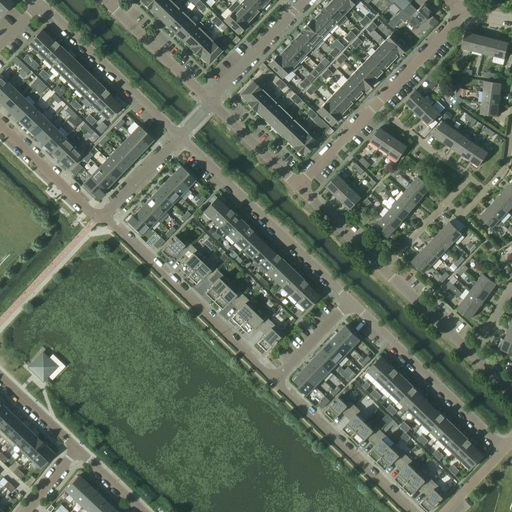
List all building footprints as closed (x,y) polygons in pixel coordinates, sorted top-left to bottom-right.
[(0,0),(0,16),(13,2),(11,0),(0,0)] [(149,10),(158,0),(142,0),(141,2),(149,10)] [(159,16),(172,3),(169,0),(158,0),(149,10),(155,15),(156,14),(159,16)] [(198,8),(203,4),(199,0),(195,5),(198,8)] [(253,17),(260,9),(250,0),(243,0),(240,4),(239,5),(253,17)] [(265,0),(250,0),(260,9),(268,2),(265,0)] [(342,0),(332,0),(330,3),(343,16),(343,15),(350,8),(342,0)] [(395,0),(392,3),(393,4),(400,11),(411,0),(395,0)] [(239,5),(240,4),(236,1),(228,9),(232,13),(232,12),(245,25),(253,17),(239,5)] [(180,11),(172,3),(159,16),(161,19),(160,20),(166,25),(180,11)] [(343,16),(330,3),(322,11),(335,23),(335,24),(339,27),(347,19),(343,15),(343,16)] [(432,12),(426,6),(424,4),(425,3),(424,4),(418,9),(407,21),(415,29),(429,15),(432,12)] [(188,19),(180,11),(166,25),(171,31),(173,30),(175,32),(188,19)] [(335,23),(322,11),(315,19),(328,31),(335,24),(335,23)] [(238,34),(243,29),(247,26),(245,25),(232,12),(232,13),(224,20),(238,34)] [(196,26),(188,19),(175,32),(178,35),(177,36),(182,41),(197,26),(196,26)] [(328,31),(315,19),(311,22),(310,21),(306,25),(320,39),(328,31)] [(200,23),(196,26),(197,26),(182,41),(188,47),(189,46),(191,48),(192,48),(205,34),(205,35),(208,31),(200,23)] [(320,39),(306,25),(302,30),(303,31),(300,34),(313,47),(320,39)] [(37,52),(50,38),(42,30),(29,44),(37,52)] [(472,50),(476,34),(466,31),(462,48),(472,50)] [(399,54),(398,55),(399,56),(408,47),(392,33),(385,41),(399,54)] [(200,56),(213,42),(205,35),(205,34),(192,48),(191,48),(190,49),(199,57),(200,56)] [(313,47),(300,34),(292,42),(305,55),(313,47)] [(483,53),(487,37),(476,34),(472,50),(483,53)] [(494,56),(498,39),(487,37),(483,53),(494,56)] [(58,45),(59,45),(55,41),(55,42),(50,38),(37,52),(45,59),(58,45)] [(509,42),(498,39),(494,56),(492,62),(503,65),(505,59),(509,42)] [(399,54),(385,41),(377,49),(391,62),(398,55),(399,54)] [(222,51),(213,42),(200,56),(202,58),(201,60),(205,63),(207,63),(208,64),(213,59),(214,59),(216,56),(217,56),(222,51)] [(305,55),(292,42),(285,50),(298,62),(305,55)] [(66,53),(58,45),(45,59),(52,67),(66,53)] [(391,62),(377,49),(370,56),(384,70),(391,62)] [(298,62),(285,50),(278,57),(277,57),(290,70),(298,62)] [(60,74),(74,60),(66,53),(52,67),(60,74)] [(277,57),(278,57),(276,56),(268,64),(283,78),(290,70),(277,57)] [(384,70),(370,56),(362,64),(376,78),(384,70)] [(68,82),(82,68),(74,60),(60,74),(68,82)] [(376,78),(362,64),(355,72),(370,87),(374,82),(373,81),(376,78)] [(30,71),(25,66),(23,67),(21,69),(27,74),(30,71)] [(76,89),(89,75),(82,68),(68,82),(76,89)] [(327,69),(324,72),(329,77),(332,73),(327,69)] [(370,87),(355,72),(347,80),(361,93),(364,90),(365,91),(370,87)] [(84,97),(97,83),(89,75),(76,89),(84,97)] [(361,93),(347,80),(340,88),(354,101),(361,93)] [(47,87),(41,81),(39,83),(38,85),(44,90),(47,87)] [(248,102),(261,89),(253,81),(248,86),(248,87),(245,89),(245,90),(240,95),(241,96),(241,98),(245,102),(247,101),(248,102)] [(502,83),(485,81),(484,92),(501,94),(502,83)] [(0,103),(2,105),(16,91),(8,83),(0,91),(0,103)] [(105,90),(97,83),(84,97),(91,104),(105,90)] [(354,101),(340,88),(332,95),(346,109),(354,101)] [(99,112),(113,97),(108,93),(109,93),(105,89),(105,90),(91,104),(99,112)] [(256,110),(269,97),(261,89),(248,102),(247,103),(255,111),(256,110)] [(413,109),(425,98),(416,90),(405,101),(413,109)] [(2,106),(10,113),(24,99),(16,91),(2,105),(2,106)] [(499,105),(501,94),(484,92),(482,103),(499,105)] [(294,102),(298,97),(295,94),(290,99),(294,102)] [(346,109),(332,95),(325,103),(339,117),(339,116),(346,109)] [(121,105),(113,97),(99,112),(107,119),(121,105)] [(277,104),(269,97),(256,110),(259,113),(258,114),(263,119),(277,104)] [(302,100),(298,97),(294,102),(297,105),(302,100)] [(421,117),(433,105),(425,98),(413,109),(421,117)] [(10,113),(18,121),(32,107),(32,106),(24,99),(10,113)] [(18,121),(27,129),(41,115),(44,111),(35,103),(32,106),(32,107),(18,121)] [(340,117),(339,116),(339,117),(325,103),(317,111),(332,126),(340,117)] [(497,116),(499,105),(482,103),(481,114),(497,116)] [(284,112),(277,104),(263,119),(267,123),(268,122),(271,125),(284,112)] [(441,113),(433,105),(421,117),(429,125),(441,113)] [(74,113),(68,107),(65,111),(71,116),(72,115),(74,113)] [(309,117),(314,112),(310,109),(306,114),(309,117)] [(278,134),(292,119),(284,112),(271,125),(275,128),(274,129),(278,134)] [(317,116),(314,112),(309,117),(313,120),(317,116)] [(32,134),(35,137),(49,122),(41,115),(27,129),(32,134)] [(287,140),(300,127),(292,119),(278,134),(283,138),(284,137),(287,140)] [(35,137),(43,145),(57,130),(59,129),(50,121),(49,122),(35,137)] [(443,142),(452,128),(443,121),(433,135),(443,142)] [(96,128),(101,133),(107,126),(102,122),(96,128)] [(90,129),(84,123),(81,126),(87,132),(89,130),(90,129)] [(153,140),(139,126),(130,135),(145,149),(153,140)] [(294,148),(308,134),(300,127),(287,140),(290,143),(289,144),(294,148)] [(380,147),(389,133),(380,127),(371,141),(380,147)] [(452,148),(461,134),(452,128),(443,142),(452,148)] [(43,145),(51,153),(65,138),(57,130),(43,145)] [(389,154),(399,140),(389,133),(380,147),(389,154)] [(316,142),(308,134),(294,148),(302,156),(304,154),(305,154),(313,145),(316,142)] [(461,154),(470,140),(461,134),(452,148),(461,154)] [(51,153),(60,161),(60,160),(74,146),(77,143),(69,135),(65,138),(51,153)] [(145,149),(130,135),(122,143),(137,157),(145,149)] [(398,160),(408,146),(399,140),(389,154),(398,160)] [(470,160),(479,146),(470,140),(461,154),(470,160)] [(137,157),(122,143),(115,151),(129,165),(137,157)] [(74,146),(60,160),(61,160),(60,161),(68,169),(82,154),(74,146)] [(489,153),(479,146),(470,160),(479,166),(489,153)] [(129,165),(115,151),(107,159),(121,173),(129,165)] [(121,173),(107,159),(99,168),(113,182),(121,173)] [(75,176),(82,168),(78,164),(70,172),(75,176)] [(195,180),(180,167),(173,175),(187,189),(195,180)] [(113,182),(99,168),(91,176),(105,190),(113,182)] [(335,195),(346,183),(337,174),(326,186),(335,195)] [(187,189),(173,175),(165,182),(180,196),(187,189)] [(105,190),(91,176),(83,184),(98,199),(103,194),(102,193),(105,190)] [(431,187),(419,176),(411,184),(424,195),(431,187)] [(180,196),(165,182),(158,190),(172,204),(180,196)] [(354,190),(346,183),(335,195),(342,202),(354,190)] [(511,183),(503,192),(511,199),(511,183)] [(424,195),(411,184),(404,193),(417,204),(424,195)] [(172,204),(158,190),(150,198),(165,212),(172,204)] [(350,209),(362,198),(354,190),(342,202),(350,209)] [(511,207),(511,199),(503,192),(495,201),(508,212),(511,207)] [(417,204),(404,193),(396,202),(409,212),(417,204)] [(165,212),(150,198),(143,206),(157,220),(161,223),(168,215),(165,212)] [(212,220),(225,206),(217,198),(204,212),(212,220)] [(508,212),(495,201),(487,209),(500,220),(508,212)] [(402,221),(409,212),(396,202),(389,210),(402,221)] [(157,220),(143,206),(135,214),(150,228),(151,227),(157,220)] [(219,227),(234,213),(230,209),(230,210),(225,206),(212,220),(219,227)] [(500,220),(487,209),(480,216),(493,228),(497,223),(499,226),(502,223),(500,220)] [(396,228),(402,221),(389,210),(383,217),(396,228)] [(234,213),(219,227),(227,235),(241,221),(233,213),(234,213)] [(150,228),(135,214),(132,217),(132,216),(127,221),(142,236),(150,228)] [(388,237),(396,228),(383,217),(375,226),(388,237)] [(249,228),(241,221),(227,235),(235,242),(249,228)] [(462,233),(450,222),(443,229),(454,241),(462,233)] [(253,231),(249,228),(235,242),(243,250),(256,236),(252,232),(253,231)] [(447,249),(454,241),(443,229),(435,237),(447,249)] [(182,256),(192,246),(197,241),(192,236),(183,245),(175,236),(172,240),(171,240),(168,243),(169,243),(161,251),(170,260),(178,251),(182,256)] [(251,257),(264,243),(256,236),(243,250),(251,257)] [(439,257),(447,249),(435,237),(427,245),(439,257)] [(157,250),(165,242),(160,238),(153,245),(157,250)] [(210,241),(204,247),(209,253),(215,246),(210,241)] [(258,265),(272,251),(264,243),(251,257),(258,265)] [(439,257),(427,245),(419,254),(431,265),(439,257)] [(197,251),(192,246),(182,256),(187,260),(179,268),(187,276),(201,262),(193,254),(197,251)] [(237,255),(233,251),(228,256),(233,260),(237,255)] [(266,272),(280,258),(277,254),(276,255),(272,251),(258,265),(266,272)] [(228,258),(224,254),(220,258),(224,262),(228,258)] [(431,265),(419,254),(411,261),(423,273),(431,265)] [(213,266),(205,258),(201,262),(187,276),(196,285),(204,276),(208,281),(218,271),(217,270),(223,264),(219,260),(213,266)] [(274,280),(288,265),(280,258),(266,272),(274,280)] [(295,273),(288,265),(274,280),(282,287),(295,273)] [(228,287),(231,284),(218,271),(208,281),(213,285),(205,293),(213,301),(227,287),(228,287)] [(290,295),(304,280),(303,280),(295,273),(282,287),(290,295)] [(497,283),(484,274),(477,283),(490,293),(497,283)] [(297,302),(311,288),(307,284),(307,283),(304,280),(290,295),(297,302)] [(483,301),(490,293),(477,283),(470,291),(483,301)] [(234,306),(244,296),(239,291),(235,294),(228,287),(227,287),(213,301),(222,310),(230,301),(234,306)] [(305,310),(319,296),(311,288),(297,302),(305,310)] [(477,310),(483,301),(470,291),(463,301),(477,310)] [(253,312),(245,304),(248,300),(244,296),(234,306),(238,310),(231,318),(239,326),(253,312)] [(477,310),(463,301),(457,309),(470,319),(477,310)] [(260,330),(269,321),(265,316),(261,319),(253,312),(239,326),(248,334),(256,326),(260,330)] [(276,341),(283,333),(269,321),(260,330),(264,335),(257,343),(265,351),(273,344),(274,344),(276,341)] [(360,339),(346,325),(338,334),(352,348),(360,339)] [(352,348),(338,334),(330,341),(345,355),(352,348)] [(511,353),(511,341),(505,339),(501,350),(511,353)] [(345,355),(330,341),(323,349),(338,363),(345,355)] [(338,363),(323,349),(316,357),(330,371),(333,368),(338,363)] [(42,353),(29,367),(43,381),(57,367),(42,353)] [(330,371),(316,357),(308,365),(323,379),(330,371)] [(377,379),(390,364),(382,357),(369,371),(377,379)] [(385,386),(399,372),(395,368),(395,369),(390,364),(377,379),(385,386)] [(323,379),(308,365),(301,372),(315,386),(323,379)] [(315,386),(301,372),(293,381),(307,394),(312,390),(315,386)] [(392,394),(406,379),(398,372),(399,372),(385,386),(392,394)] [(400,401),(414,387),(414,386),(414,387),(406,379),(392,394),(400,401)] [(408,409),(422,394),(417,390),(418,390),(414,387),(400,401),(408,409)] [(416,416),(429,402),(422,394),(408,409),(416,416)] [(322,409),(330,401),(326,397),(318,405),(322,409)] [(346,416),(356,406),(351,401),(347,405),(339,397),(335,400),(332,403),(333,403),(325,411),(334,420),(342,412),(346,416)] [(424,424),(437,409),(429,402),(416,416),(424,424)] [(4,406),(0,410),(0,426),(12,414),(4,406)] [(365,422),(357,414),(361,411),(356,406),(346,416),(351,420),(343,428),(351,436),(365,422)] [(431,431),(445,416),(442,413),(441,413),(437,409),(424,424),(431,431)] [(12,414),(0,426),(0,435),(4,439),(20,422),(12,414)] [(392,419),(387,414),(381,420),(386,426),(392,419)] [(446,417),(445,416),(431,431),(439,439),(453,424),(445,417),(446,417)] [(20,422),(4,439),(12,447),(29,430),(20,422)] [(372,441),(382,431),(377,426),(373,430),(365,422),(351,436),(360,445),(368,436),(372,441)] [(447,446),(461,432),(453,424),(439,439),(447,446)] [(29,430),(12,447),(12,448),(16,444),(23,451),(22,453),(37,438),(29,430)] [(386,442),(390,439),(382,431),(372,441),(377,445),(369,453),(377,461),(391,447),(386,442)] [(455,454),(469,439),(468,439),(461,432),(447,446),(455,454)] [(37,438),(22,453),(30,461),(45,445),(37,438)] [(463,461),(476,447),(472,443),(472,442),(469,439),(455,454),(463,461)] [(398,466),(408,456),(394,443),(391,447),(377,461),(386,470),(394,461),(398,466)] [(45,445),(30,461),(39,469),(54,454),(45,445)] [(471,469),(484,455),(476,447),(463,461),(471,469)] [(417,471),(409,464),(413,461),(408,456),(398,466),(403,470),(395,478),(403,486),(417,472),(417,471)] [(424,491),(434,481),(420,468),(417,471),(417,472),(403,486),(412,495),(420,486),(424,491)] [(74,498),(87,484),(78,476),(65,490),(74,498)] [(440,501),(447,494),(434,481),(424,491),(429,495),(421,503),(429,511),(437,504),(438,504),(440,501)] [(83,507),(96,492),(87,484),(74,498),(83,507)] [(88,511),(93,511),(105,501),(96,492),(83,507),(88,511)] [(110,511),(113,509),(105,501),(93,511),(110,511)]
